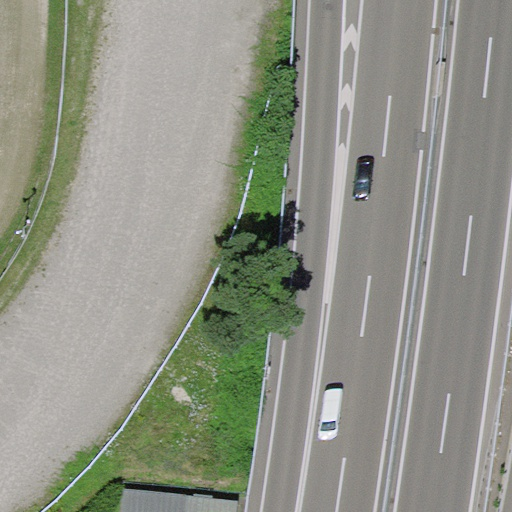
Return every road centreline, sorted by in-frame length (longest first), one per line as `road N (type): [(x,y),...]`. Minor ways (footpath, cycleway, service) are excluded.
road 1 (motorway): [(397,0),(384,171),(337,511)]
road 2 (motorway): [(432,511),(493,0)]
road 3 (motorway): [(327,0),(318,192),(276,511)]
